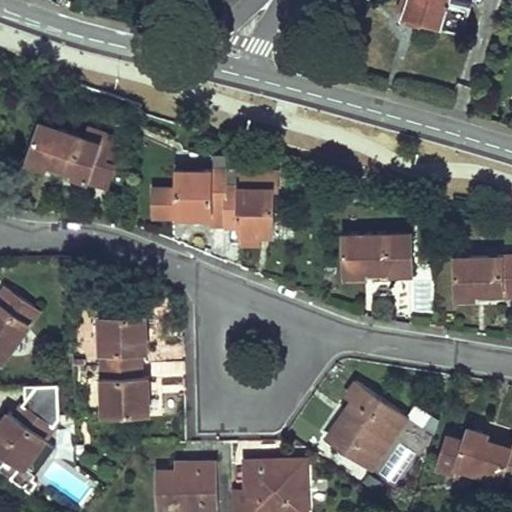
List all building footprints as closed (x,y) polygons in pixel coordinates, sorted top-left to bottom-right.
[(474,5),(469,3),(469,0),(409,0),(406,13),(426,19),(466,30),(474,5)] [(426,19),(406,13),(404,20),(424,25),(426,19)] [(86,135),(45,120),(31,158),(50,164),(52,158),(76,167),(74,173),(89,178),(102,140),(86,135)] [(89,178),(109,185),(121,151),(110,148),(115,134),(90,125),(86,135),(102,140),(89,178)] [(228,153),(214,153),(214,167),(228,168),(228,153)] [(76,167),(52,158),(50,164),(74,173),(76,167)] [(156,186),(156,214),(213,213),(213,225),(229,225),(228,168),(214,167),(181,167),(181,186),(156,186)] [(283,168),(228,168),(229,225),(240,226),(240,232),(244,232),(262,232),(277,232),(277,189),(283,189),(283,168)] [(409,229),(347,230),(348,271),(368,271),(368,265),(392,264),(392,271),(410,270),(409,229)] [(244,232),(243,245),(262,245),(262,232),(244,232)] [(511,255),(459,255),(460,295),(481,296),(481,288),(507,288),(507,295),(511,295),(511,255)] [(41,307),(9,284),(0,296),(0,299),(3,302),(0,305),(0,356),(4,359),(41,307)] [(149,312),(104,314),(104,319),(105,344),(106,365),(141,363),(140,349),(140,332),(150,332),(149,312)] [(40,313),(29,329),(41,337),(52,320),(40,313)] [(104,319),(93,319),(94,344),(105,344),(104,319)] [(150,332),(140,332),(140,349),(150,348),(150,332)] [(141,363),(106,365),(108,413),(151,412),(150,392),(142,392),(141,375),(141,363)] [(150,375),(141,375),(142,392),(150,392),(150,375)] [(407,413),(358,378),(349,391),(356,396),(348,407),(354,411),(349,418),(343,414),(329,433),(371,463),(407,413)] [(56,423),(23,400),(14,412),(5,424),(1,421),(0,422),(0,445),(26,464),(56,423)] [(354,411),(348,407),(343,414),(349,418),(354,411)] [(14,412),(10,409),(1,421),(5,424),(14,412)] [(511,443),(486,435),(488,429),(472,423),(468,436),(452,430),(441,462),(459,468),(461,463),(475,468),(511,480),(511,443)] [(511,436),(488,429),(486,435),(511,443),(511,436)] [(263,448),(248,449),(248,457),(263,457),(263,448)] [(309,511),(307,455),(286,456),(286,464),(277,465),(276,456),(263,457),(248,457),(249,487),(234,487),(234,511),(309,511)] [(218,511),(218,457),(188,458),(188,469),(181,469),(160,469),(160,511),(218,511)] [(461,463),(459,468),(457,474),(472,479),(475,468),(461,463)] [(19,467),(11,477),(31,491),(39,481),(19,467)]
